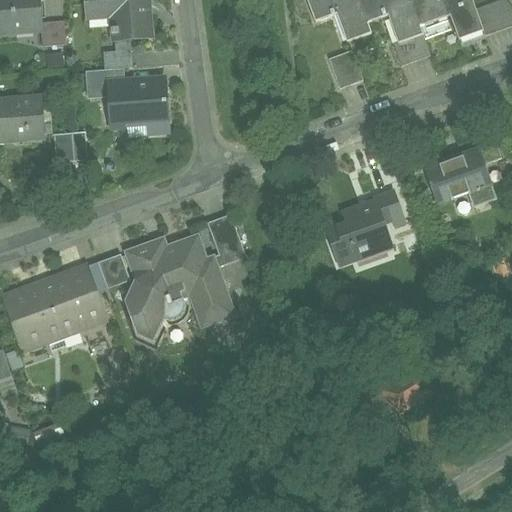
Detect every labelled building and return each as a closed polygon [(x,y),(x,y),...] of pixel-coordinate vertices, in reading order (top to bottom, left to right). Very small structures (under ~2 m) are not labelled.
[(0,0),(0,22),(36,20),(35,11),(33,0),(0,0)] [(78,0),(79,10),(105,8),(107,31),(148,29),(145,0),(78,0)] [(444,5),(452,27),(476,18),(469,0),(303,0),(308,11),(330,3),(340,31),(365,22),(362,12),(381,5),(391,33),(417,24),(414,16),(444,5)] [(36,20),(37,34),(61,32),(59,9),(35,11),(36,20)] [(71,47),(50,48),(52,69),(72,67),(71,47)] [(334,59),(345,90),(369,81),(358,50),(334,59)] [(161,67),(104,70),(106,118),(163,115),(161,67)] [(93,99),(103,99),(102,72),(92,72),(93,99)] [(39,85),(0,87),(0,132),(43,129),(39,85)] [(63,163),(95,161),(93,133),(61,136),(63,163)] [(497,206),(477,153),(423,173),(438,214),(470,203),(474,214),(497,206)] [(341,212),(321,220),(334,257),(386,237),(379,218),(402,209),(390,179),(336,199),(341,212)] [(183,281),(196,315),(231,303),(210,244),(202,247),(193,223),(162,235),(159,226),(117,241),(126,267),(116,293),(128,327),(146,332),(157,308),(167,312),(173,309),(178,305),(181,300),(181,293),(179,284),(183,281)] [(0,283),(0,296),(16,340),(100,309),(80,254),(0,283)] [(0,351),(0,382),(10,379),(0,351)] [(67,429),(39,436),(42,447),(70,441),(67,429)]
